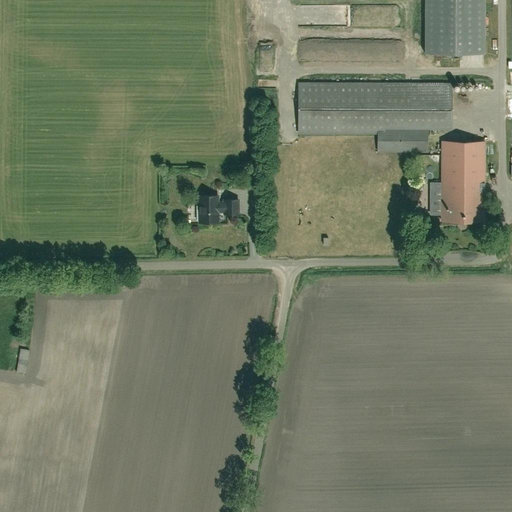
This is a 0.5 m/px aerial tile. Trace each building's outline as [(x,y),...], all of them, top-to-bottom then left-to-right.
[(484,0),(424,0),(424,53),(485,53),(484,0)] [(305,22),(305,30),(318,30),(318,22),(305,22)] [(451,83),(298,83),(298,133),(377,133),(377,151),(427,151),(427,128),(451,128),(451,83)] [(485,199),(485,142),(442,141),(441,205),(441,221),(484,221),(484,199),(485,199)] [(238,213),(238,199),(224,200),(224,202),(218,203),(218,196),(199,196),(199,206),(196,206),(197,220),(199,220),(199,222),(218,222),(218,211),(224,211),(224,213),(238,213)] [(20,348),(16,372),(25,374),(29,350),(20,348)]
